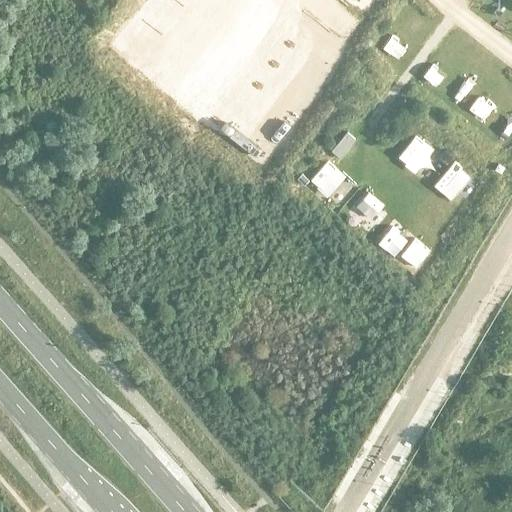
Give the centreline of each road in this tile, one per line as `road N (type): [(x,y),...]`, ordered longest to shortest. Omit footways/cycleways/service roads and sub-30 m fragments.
road 1 (primary): [(188,511),(0,298)]
road 2 (primary): [(0,385),(112,511)]
